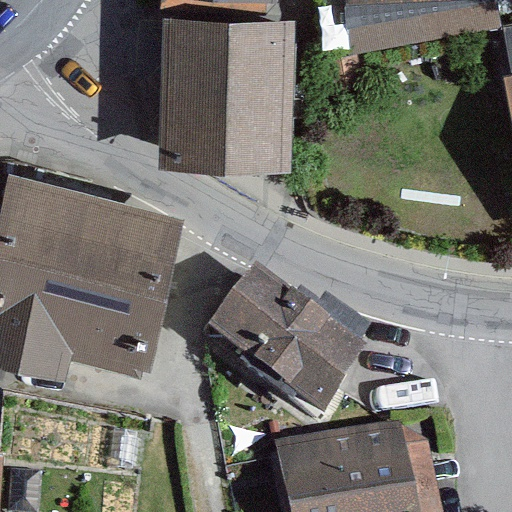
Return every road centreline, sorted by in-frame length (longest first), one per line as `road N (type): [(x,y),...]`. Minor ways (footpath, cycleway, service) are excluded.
road 1 (tertiary): [(467,310),(352,271),(131,166),(43,74)]
road 2 (residential): [(467,310),(488,436),(487,511)]
